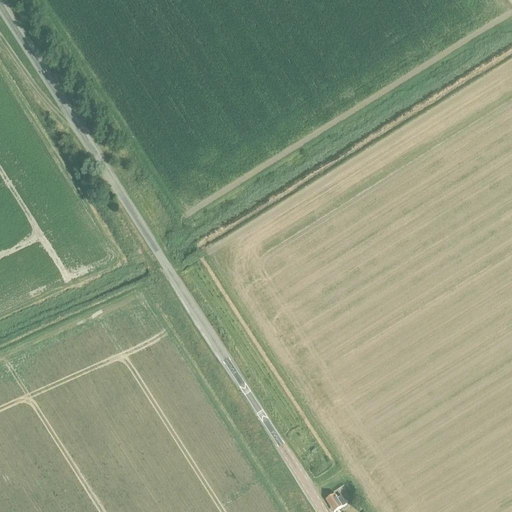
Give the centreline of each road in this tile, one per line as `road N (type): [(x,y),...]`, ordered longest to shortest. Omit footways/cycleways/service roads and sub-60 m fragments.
road 1 (tertiary): [(322,511),(0,3)]
road 2 (track): [(0,38),(80,131)]
